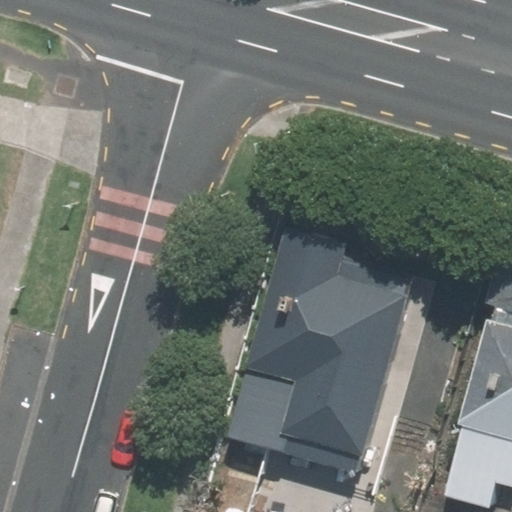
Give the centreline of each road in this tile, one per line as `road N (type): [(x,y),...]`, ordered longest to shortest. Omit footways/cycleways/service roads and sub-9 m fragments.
road 1 (residential): [(57,511),(204,0)]
road 2 (primary): [(278,0),(500,61)]
